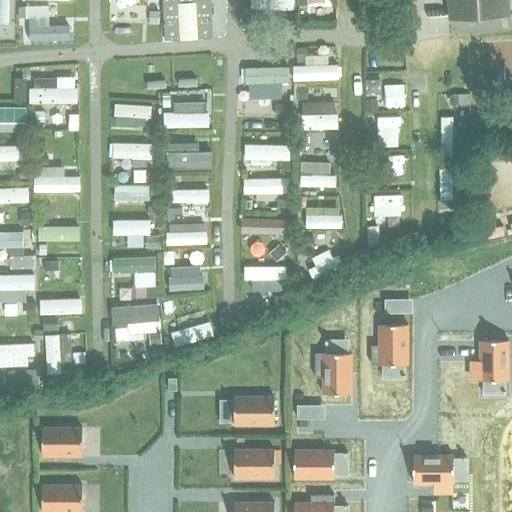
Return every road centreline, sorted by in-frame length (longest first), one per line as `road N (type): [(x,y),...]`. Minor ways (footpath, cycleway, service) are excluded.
road 1 (residential): [(97,56),(105,353)]
road 2 (residential): [(416,35),(303,33),(237,44)]
road 3 (residential): [(237,44),(97,56)]
